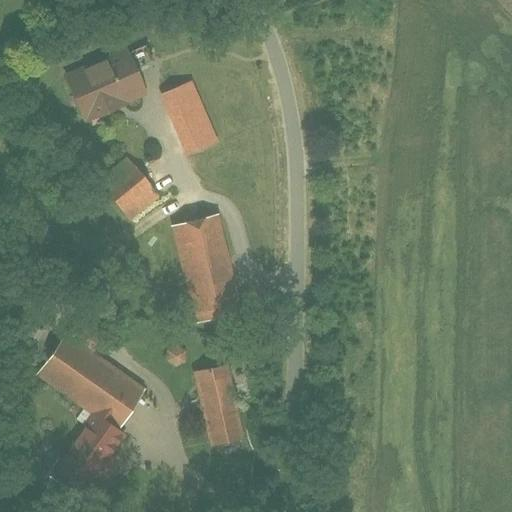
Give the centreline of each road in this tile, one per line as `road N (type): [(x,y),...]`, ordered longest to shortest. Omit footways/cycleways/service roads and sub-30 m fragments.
road 1 (unclassified): [(242,0),(276,66),(297,157),(294,511)]
road 2 (unknown): [(249,511),(184,470),(144,378)]
